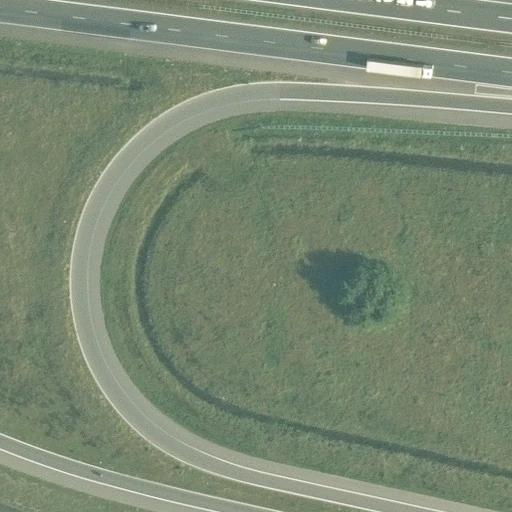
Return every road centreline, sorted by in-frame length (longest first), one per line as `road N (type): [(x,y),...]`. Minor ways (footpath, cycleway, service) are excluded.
road 1 (motorway): [(401,511),(225,474),(137,426),(107,389),(79,303),(89,218),(135,147),(163,122),(216,98),(290,91),(511,104)]
road 2 (motorway): [(0,9),(511,74)]
road 3 (motorway): [(0,443),(118,486),(231,511)]
road 4 (motorway): [(511,18),(365,0)]
